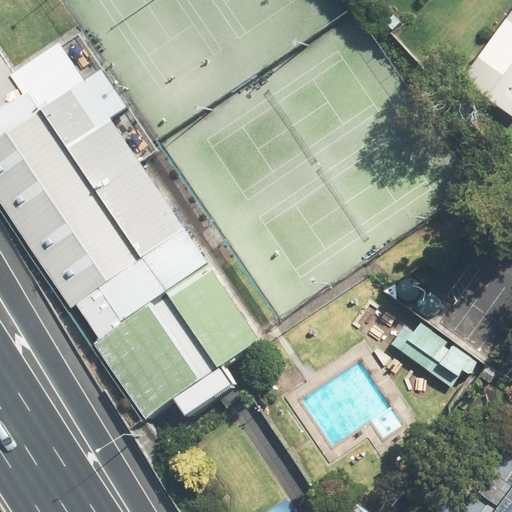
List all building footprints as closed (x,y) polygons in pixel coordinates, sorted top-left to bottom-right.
[(511,81),(511,22),(485,61),(511,81)] [(0,51),(0,179),(157,413),(271,338),(120,113),(135,103),(108,64),(91,75),(70,43),(18,78),(0,51)] [(402,288),(403,291),(404,294),(407,297),(411,298),(414,298),(418,297),(421,295),(423,292),(424,289),(424,285),(423,282),(421,279),(417,277),(414,276),(410,276),(407,278),(404,281),(402,284),(402,288)] [(422,301),(423,305),(425,308),(428,310),(431,312),(434,312),(438,311),(441,309),(443,306),(444,303),(444,299),(443,296),(441,293),(438,291),(434,290),(430,290),(427,292),(424,294),(423,298),(422,301)] [(429,320),(425,325),(413,317),(396,342),(446,378),(453,368),(471,380),(485,360),(429,320)] [(511,511),(511,435),(457,511),(511,511)]
